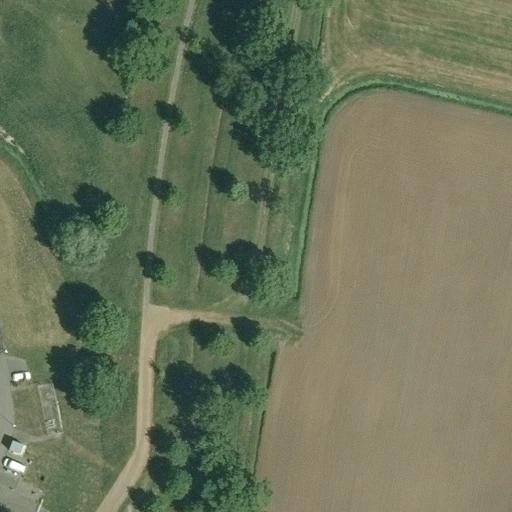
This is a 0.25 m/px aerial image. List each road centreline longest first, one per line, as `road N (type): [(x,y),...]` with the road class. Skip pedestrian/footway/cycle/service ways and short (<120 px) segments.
road 1 (unclassified): [(106,511),(143,444),(146,314)]
road 2 (track): [(146,314),(284,333)]
